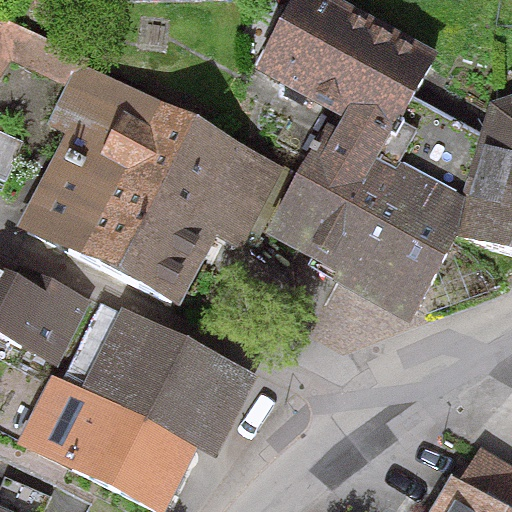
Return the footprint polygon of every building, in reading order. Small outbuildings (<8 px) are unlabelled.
[(311,162),(309,166),(268,240),(412,319),(452,245),(470,189),(484,146),(409,105),(428,70),(302,0),(291,0),(252,71),(346,123),(333,147),(323,141),(314,158),(310,156),(307,160),(311,162)] [(0,20),(0,67),(6,60),(71,90),(79,73),(82,68),(0,29),(0,23),(1,21),(0,20)] [(24,237),(167,310),(246,159),(79,73),(71,90),(50,130),(53,132),(55,129),(74,139),(24,237)] [(511,109),(493,117),(484,146),(470,189),(511,200),(511,109)] [(0,192),(18,150),(0,142),(0,192)] [(452,245),(511,262),(511,200),(470,189),(452,245)] [(21,276),(14,290),(0,282),(0,344),(51,370),(83,308),(21,276)] [(143,511),(157,511),(226,374),(107,316),(67,395),(55,389),(23,453),(143,511)] [(511,511),(511,487),(480,469),(454,511),(511,511)] [(0,511),(43,511),(47,503),(2,483),(0,486),(0,511)]
